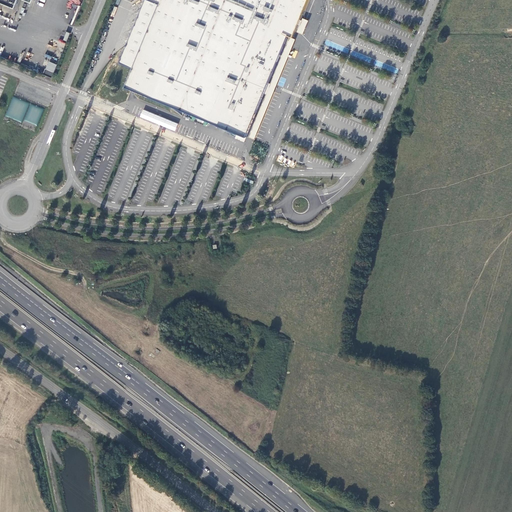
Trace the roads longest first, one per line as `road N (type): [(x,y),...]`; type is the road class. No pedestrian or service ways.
road 1 (trunk): [(295,511),(0,277)]
road 2 (trunk): [(0,302),(264,511)]
road 3 (tertiary): [(0,350),(211,511)]
